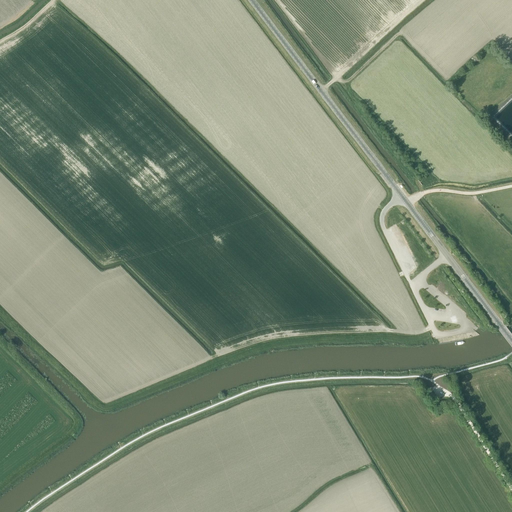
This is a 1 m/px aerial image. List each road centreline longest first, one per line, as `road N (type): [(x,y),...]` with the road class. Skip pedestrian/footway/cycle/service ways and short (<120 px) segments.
road 1 (secondary): [(407,204),(252,0)]
road 2 (secondary): [(511,340),(407,204)]
road 3 (unknown): [(321,90),(423,0)]
